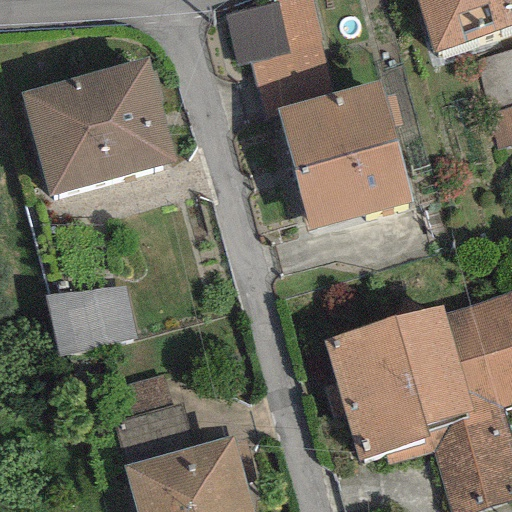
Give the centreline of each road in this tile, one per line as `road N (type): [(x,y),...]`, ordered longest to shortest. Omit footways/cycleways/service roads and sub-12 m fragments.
road 1 (residential): [(169,1),(315,511)]
road 2 (unclassified): [(0,21),(169,1)]
